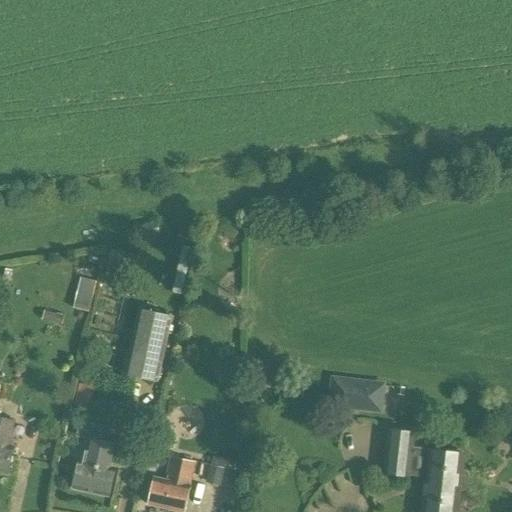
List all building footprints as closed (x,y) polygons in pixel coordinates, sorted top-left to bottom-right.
[(156,222),(135,227),(138,240),(159,235),(156,222)] [(119,278),(123,251),(109,249),(105,276),(119,278)] [(0,305),(4,307),(13,271),(2,268),(0,274),(0,305)] [(88,312),(96,281),(80,277),(72,308),(88,312)] [(157,382),(172,317),(137,309),(123,374),(157,382)] [(62,325),(64,316),(44,311),(42,320),(62,325)] [(330,376),(327,408),(382,414),(386,383),(330,376)] [(0,440),(10,443),(15,419),(0,415),(0,440)] [(168,442),(171,425),(159,422),(155,439),(168,442)] [(460,468),(462,452),(427,448),(413,447),(415,432),(386,429),(380,473),(424,478),(419,511),(456,511),(459,492),(464,491),(467,489),(468,485),(469,480),(468,474),(466,471),(461,470),(462,468),(460,468)] [(15,444),(10,443),(0,440),(0,468),(9,471),(15,444)] [(108,467),(113,444),(92,440),(87,463),(79,462),(74,489),(108,496),(113,468),(108,467)] [(185,508),(195,459),(172,454),(167,476),(168,477),(167,482),(154,480),(150,501),(185,508)] [(221,480),(225,467),(214,463),(209,476),(221,480)]
